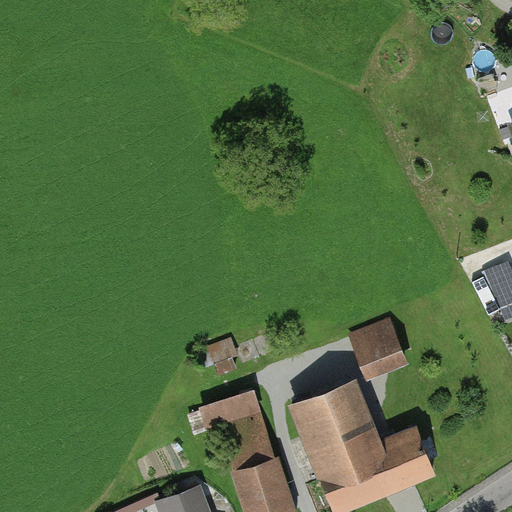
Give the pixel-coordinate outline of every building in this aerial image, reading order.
[(511,268),(509,262),(485,273),(506,322),(511,319),(511,268)] [(402,361),(387,323),(346,339),(361,377),(402,361)] [(240,511),(277,511),(289,508),(250,386),(192,404),(201,432),(213,428),(240,511)] [(344,386),(294,405),(335,511),(350,511),(401,490),(436,476),(417,428),(368,447),(344,386)] [(188,511),(181,492),(159,500),(164,511),(188,511)]
